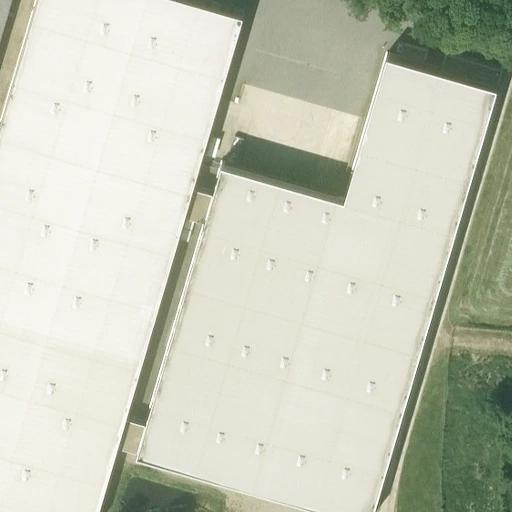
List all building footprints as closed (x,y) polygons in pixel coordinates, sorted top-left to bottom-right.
[(0,0),(0,34),(10,0),(0,0)] [(0,318),(142,360),(243,12),(200,0),(35,0),(0,122),(0,318)] [(183,428),(174,462),(342,511),(369,511),(495,87),(384,55),(343,191),(218,154),(150,418),(183,428)] [(0,505),(23,511),(97,511),(116,447),(126,414),(142,360),(0,318),(0,505)] [(179,430),(126,414),(116,447),(169,462),(178,430),(179,430)]
